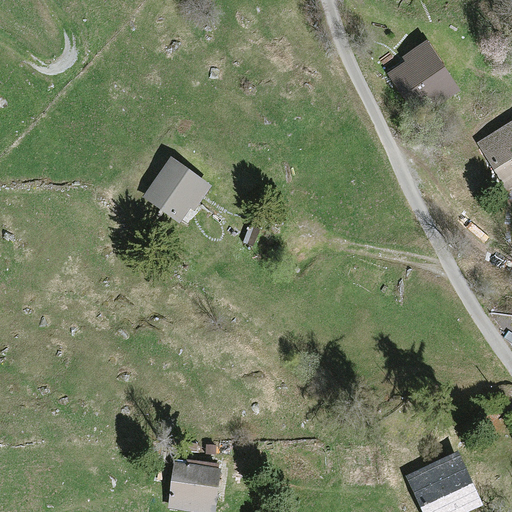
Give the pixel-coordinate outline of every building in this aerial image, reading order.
[(441,46),(395,75),(425,121),(470,92),(441,46)] [(511,129),(480,146),(508,196),(511,193),(511,129)] [(181,160),(149,199),(186,229),(218,189),(181,160)] [(471,452),(415,478),(430,511),(486,511),(497,507),(471,452)] [(228,511),(234,473),(184,465),(176,510),(190,511),(228,511)]
